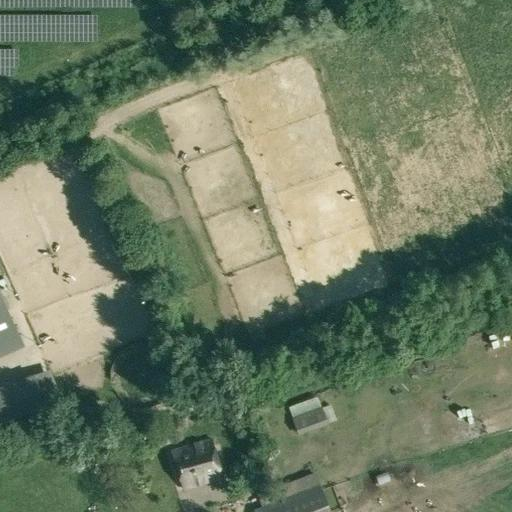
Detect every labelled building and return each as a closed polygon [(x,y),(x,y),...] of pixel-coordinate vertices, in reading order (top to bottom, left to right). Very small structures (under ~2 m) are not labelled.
[(0,353),(22,343),(0,293),(0,353)] [(47,402),(36,375),(35,373),(0,386),(0,422),(1,424),(49,406),(47,402)] [(321,407),(292,418),(299,435),(328,425),(321,407)] [(172,451),(183,489),(223,478),(212,440),(172,451)] [(258,496),(263,509),(320,485),(315,473),(258,496)] [(330,511),(320,485),(263,509),(256,511),(330,511)]
